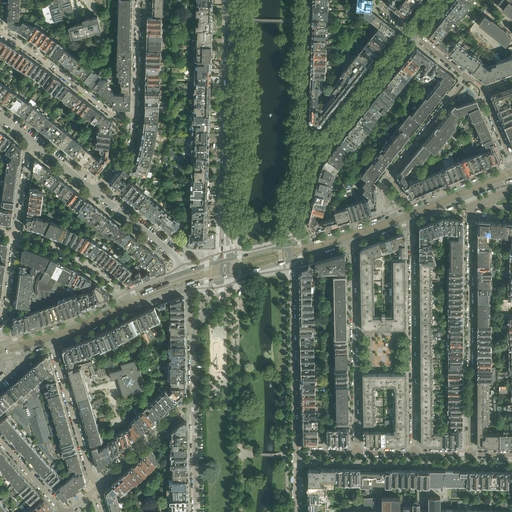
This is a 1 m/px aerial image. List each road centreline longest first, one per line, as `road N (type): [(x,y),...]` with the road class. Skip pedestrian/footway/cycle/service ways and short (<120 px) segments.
road 1 (residential): [(223,260),(231,0)]
road 2 (residential): [(469,454),(471,195)]
road 3 (residential): [(392,216),(384,181),(466,79),(409,30)]
road 4 (residential): [(413,453),(412,220)]
road 5 (residential): [(356,452),(352,241)]
road 6 (residential): [(293,451),(290,260)]
road 7 (tertiary): [(51,342),(222,278)]
road 8 (residential): [(135,115),(108,112),(0,32)]
road 9 (residential): [(103,481),(88,469),(51,342)]
road 10 (residential): [(222,278),(221,295),(191,326),(193,403)]
road 11 (residential): [(325,136),(409,30)]
road 12 (tertiary): [(125,297),(50,332),(3,341)]
road 13 (tertiary): [(511,164),(392,216)]
road 14 (residential): [(125,297),(76,258),(16,234)]
road 15 (residential): [(301,127),(305,0)]
road 16 (residential): [(184,271),(94,190)]
road 17 (residential): [(103,481),(193,403)]
